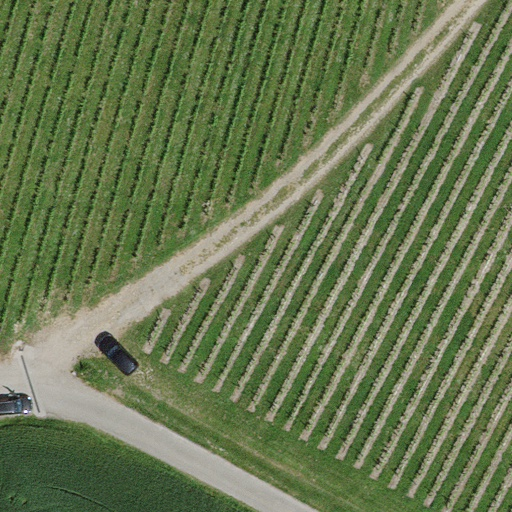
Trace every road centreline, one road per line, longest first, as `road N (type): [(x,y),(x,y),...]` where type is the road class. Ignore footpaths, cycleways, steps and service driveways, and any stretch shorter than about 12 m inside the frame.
road 1 (track): [(22,389),(306,175),(473,0)]
road 2 (unclassified): [(0,391),(59,392),(286,511)]
